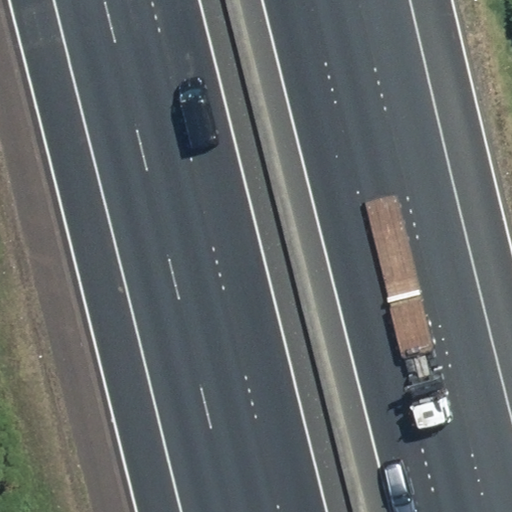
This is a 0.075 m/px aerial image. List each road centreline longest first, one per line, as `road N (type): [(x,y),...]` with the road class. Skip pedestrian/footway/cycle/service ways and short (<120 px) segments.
road 1 (motorway): [(312,0),(440,511)]
road 2 (motorway): [(280,511),(153,0)]
